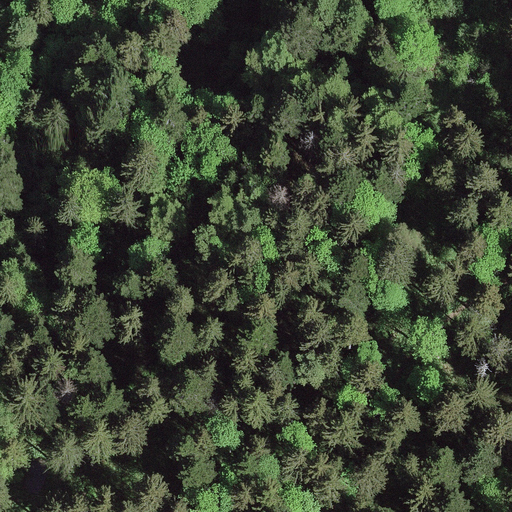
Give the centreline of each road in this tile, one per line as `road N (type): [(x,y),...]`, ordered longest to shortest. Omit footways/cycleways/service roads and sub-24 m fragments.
road 1 (trunk): [(27,0),(363,511)]
road 2 (track): [(475,0),(447,64),(415,338)]
